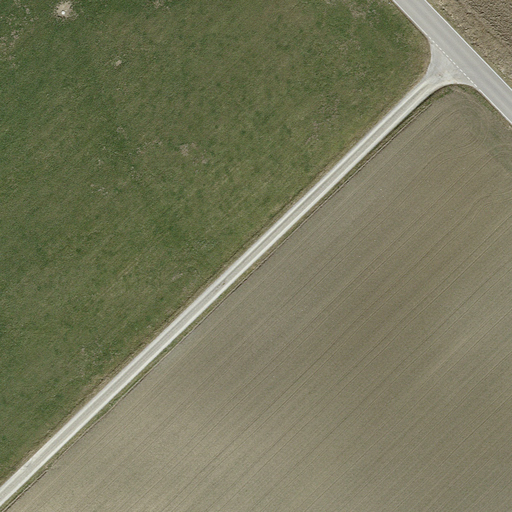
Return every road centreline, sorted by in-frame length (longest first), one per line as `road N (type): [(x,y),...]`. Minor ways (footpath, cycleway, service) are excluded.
road 1 (track): [(461,55),(0,494)]
road 2 (tertiary): [(408,0),(511,107)]
